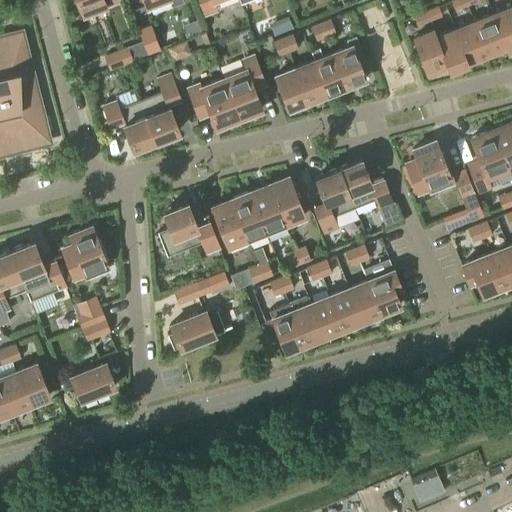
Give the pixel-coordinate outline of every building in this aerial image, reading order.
[(75,0),(79,9),(77,10),(77,11),(79,9),(81,14),(116,1),(116,0),(75,0)] [(198,0),(203,14),(215,9),(211,0),(198,0)] [(464,0),(452,0),(450,1),(454,10),(466,5),(464,0)] [(437,6),(425,11),(429,20),(441,15),(437,6)] [(491,14),(504,46),(506,53),(511,50),(511,9),(511,6),(491,14)] [(425,11),(413,16),(416,25),(429,20),(425,11)] [(491,14),(473,21),(486,53),(504,46),(491,14)] [(329,19),(320,22),(325,36),(335,32),(329,19)] [(473,21),(454,28),(467,61),(486,53),(473,21)] [(320,22),(310,26),(315,40),(325,36),(320,22)] [(150,25),(138,30),(147,54),(159,49),(150,25)] [(454,28),(435,36),(448,68),(467,61),(454,28)] [(433,29),(412,37),(428,76),(448,68),(435,36),(433,29)] [(20,31),(0,36),(0,153),(48,141),(20,31)] [(292,34),(282,38),(287,51),(297,47),(292,34)] [(348,46),(332,53),(345,85),(348,84),(349,85),(350,85),(349,84),(363,78),(363,80),(364,79),(364,78),(359,64),(365,62),(355,35),(345,39),(348,46)] [(282,38),(272,41),(278,55),(287,51),(282,38)] [(127,47),(103,56),(108,69),(132,60),(127,47)] [(332,53),(313,60),(326,94),(327,94),(326,93),(345,85),(332,53)] [(245,69),(222,78),(238,118),(261,109),(251,83),(262,79),(253,55),(241,60),(245,69)] [(313,60),(294,67),(307,100),(325,93),(325,94),(326,94),(313,60)] [(294,67),(274,75),(287,108),(288,108),(288,109),(289,109),(289,108),(302,102),(303,103),(303,102),(307,100),(294,67)] [(161,90),(139,99),(155,139),(178,130),(167,103),(178,99),(180,102),(181,102),(170,74),(157,79),(161,90)] [(198,84),(186,89),(196,112),(207,108),(215,127),(238,118),(222,78),(200,87),(198,84)] [(115,102),(102,107),(111,129),(112,129),(110,125),(121,121),(131,148),(155,139),(139,99),(117,107),(115,102)] [(511,120),(493,128),(508,168),(511,166),(511,120)] [(480,163),(468,168),(477,191),(489,186),(486,177),(508,168),(493,128),(470,138),(480,163)] [(416,160),(404,165),(416,193),(451,179),(435,140),(411,149),(416,160)] [(361,158),(338,167),(353,207),(375,199),(379,209),(392,204),(381,177),(380,177),(382,181),(371,185),(361,158)] [(313,204),(312,204),(323,232),(336,227),(335,225),(357,216),(353,207),(338,167),(314,177),(325,203),(314,208),(313,204)] [(288,176),(268,184),(284,223),(304,215),(288,176)] [(467,177),(455,182),(470,220),(482,215),(467,177)] [(260,187),(249,191),(265,231),(284,223),(268,184),(267,184),(268,185),(260,188),(260,187)] [(249,191),(230,199),(246,238),(265,231),(249,191)] [(222,202),(211,207),(226,246),(246,238),(230,199),(230,200),(222,203),(222,202)] [(169,227),(157,231),(166,255),(201,242),(205,253),(218,247),(207,220),(206,220),(208,224),(197,228),(186,201),(162,211),(169,227)] [(399,221),(392,204),(379,209),(386,226),(399,221)] [(486,221),(476,224),(481,237),(491,234),(486,221)] [(476,224),(467,228),(472,241),(481,237),(476,224)] [(72,246),(61,250),(72,279),(107,265),(91,225),(68,235),(72,246)] [(10,249),(9,249),(25,289),(30,300),(64,286),(53,258),(52,258),(54,262),(43,266),(32,240),(10,249)] [(364,244),(354,248),(359,261),(369,257),(364,244)] [(304,246),(295,250),(300,263),(309,259),(304,246)] [(511,260),(506,246),(487,253),(500,286),(511,281),(511,260)] [(354,248),(344,252),(349,265),(359,261),(354,248)] [(0,311),(5,309),(8,308),(3,297),(25,289),(9,249),(0,252),(0,311)] [(295,250),(285,253),(290,266),(300,263),(295,250)] [(487,253),(461,264),(468,281),(475,279),(480,294),(496,288),(496,289),(497,289),(496,288),(500,286),(487,253)] [(387,258),(362,269),(367,280),(380,312),(383,311),(384,312),(384,311),(399,305),(393,290),(400,287),(393,269),(392,270),(387,258)] [(325,259),(316,263),(321,276),(331,272),(325,259)] [(266,261),(257,265),(262,278),(271,274),(266,261)] [(316,263),(306,267),(311,280),(321,276),(316,263)] [(257,265),(247,268),(252,282),(262,278),(257,265)] [(287,274),(278,278),(283,291),(293,287),(287,274)] [(278,278),(268,282),(274,295),(283,291),(278,278)] [(367,280),(348,287),(361,321),(362,321),(361,320),(380,312),(367,280)] [(196,281),(173,291),(177,303),(201,294),(196,281)] [(348,287),(329,295),(342,328),(360,320),(360,321),(361,321),(348,287)] [(307,295),(288,302),(304,343),(307,341),(308,342),(309,342),(308,341),(322,335),(322,337),(323,336),(310,302),(307,295)] [(329,295),(310,302),(323,336),(324,336),(323,335),(337,329),(337,331),(338,330),(338,329),(342,328),(329,295)] [(288,302),(268,310),(271,318),(272,320),(278,335),(284,351),(285,350),(285,351),(286,351),(286,350),(304,343),(288,302)] [(100,306),(76,315),(81,327),(104,318),(100,306)] [(172,331),(167,333),(173,349),(178,346),(179,348),(231,327),(231,326),(223,329),(214,306),(169,324),(172,331)] [(5,309),(0,311),(0,323),(9,320),(5,309)] [(104,318),(81,327),(86,340),(109,330),(104,318)] [(110,346),(131,341),(128,331),(108,336),(110,346)] [(15,343),(6,347),(12,360),(20,357),(15,343)] [(6,347),(0,349),(0,361),(1,364),(12,360),(6,347)] [(36,362),(15,370),(28,403),(49,395),(36,362)] [(105,362),(70,376),(79,400),(114,386),(105,362)] [(15,370),(0,376),(0,386),(9,411),(28,403),(15,370)] [(0,386),(0,414),(9,411),(0,386)] [(423,481),(433,502),(494,474),(485,453),(423,481)]
